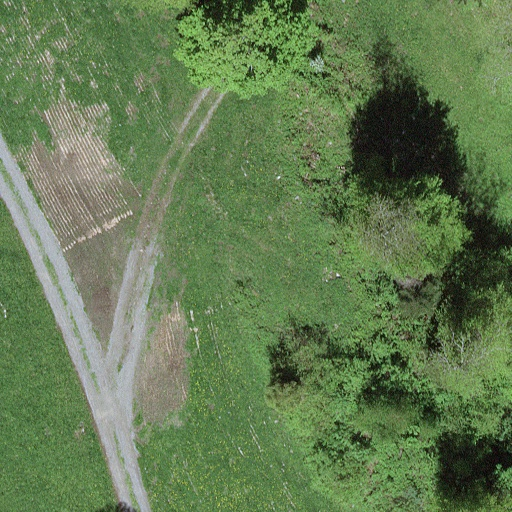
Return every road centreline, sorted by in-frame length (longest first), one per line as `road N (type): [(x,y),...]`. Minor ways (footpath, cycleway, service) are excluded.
road 1 (track): [(158,511),(117,392),(0,130)]
road 2 (track): [(117,392),(141,266),(170,184),(205,112),(241,65)]
